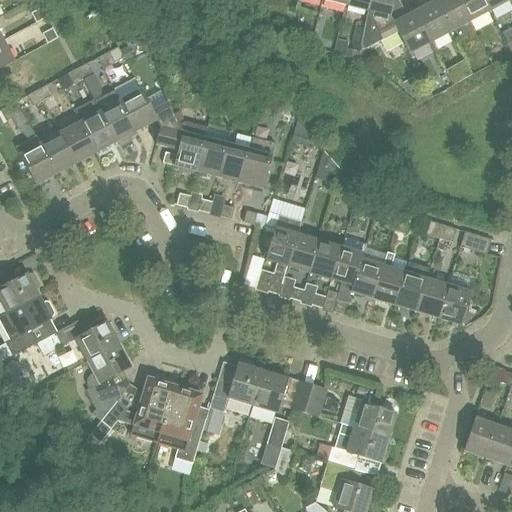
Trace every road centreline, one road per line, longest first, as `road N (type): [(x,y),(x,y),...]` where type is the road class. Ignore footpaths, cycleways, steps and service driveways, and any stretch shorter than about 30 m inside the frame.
road 1 (residential): [(35,228),(70,292),(134,311),(155,348),(213,367),(232,302)]
road 2 (residential): [(232,302),(194,286),(131,185),(35,228)]
road 3 (residential): [(449,361),(232,302)]
road 4 (residential): [(431,491),(457,404),(449,361)]
